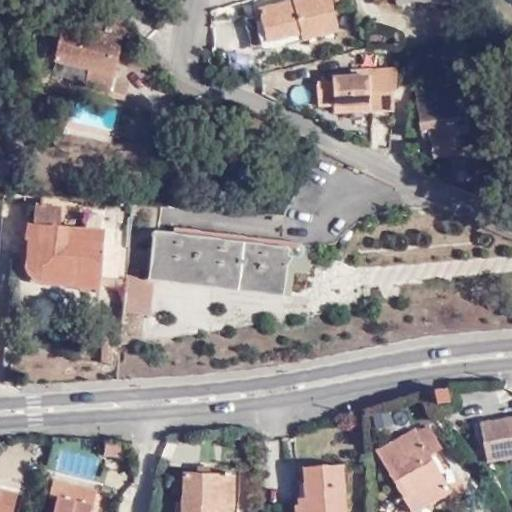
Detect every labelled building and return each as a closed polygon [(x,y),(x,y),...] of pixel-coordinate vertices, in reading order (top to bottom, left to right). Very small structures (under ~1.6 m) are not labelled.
[(328,0),(286,0),(259,5),(265,34),(298,29),(301,39),(334,33),(328,0)] [(124,33),(65,19),(57,55),(92,64),(88,82),(124,90),(127,76),(116,73),(124,33)] [(468,45),(447,48),(450,60),(470,56),(468,45)] [(363,110),(392,108),(396,70),(363,72),(363,110)] [(326,110),(363,110),(363,72),(325,73),(326,76),(309,77),(310,104),(327,104),(326,110)] [(433,84),(416,86),(421,124),(429,123),(430,140),(455,138),(454,131),(470,129),(467,94),(436,97),(433,84)] [(75,108),(72,132),(115,138),(118,113),(75,108)] [(36,203),(36,224),(59,224),(60,203),(36,203)] [(59,224),(36,224),(28,224),(27,241),(37,242),(37,256),(72,259),(71,285),(98,285),(102,211),(88,211),(88,226),(79,226),(78,232),(63,232),(63,224),(59,224)] [(292,297),(296,248),(158,236),(155,282),(155,286),(292,297)] [(37,242),(27,241),(26,264),(32,273),(43,283),(71,285),(72,259),(37,256),(37,242)] [(320,250),(296,248),(292,297),(317,299),(320,250)] [(152,316),(155,286),(155,282),(141,281),(141,272),(130,270),(126,314),(152,316)] [(445,398),(444,388),(432,388),(432,398),(445,398)] [(485,458),(511,453),(511,415),(490,418),(490,414),(478,416),(485,458)] [(410,508),(447,486),(426,448),(437,442),(424,421),(413,427),(411,425),(374,447),(410,508)] [(343,511),(339,459),(302,463),(306,494),(299,495),(300,503),(297,503),(297,511),(343,511)] [(184,471),(181,511),(231,511),(234,474),(184,471)] [(52,511),(88,511),(94,490),(52,480),(48,498),(55,499),(52,511)] [(0,511),(11,511),(17,494),(0,489),(0,511)]
